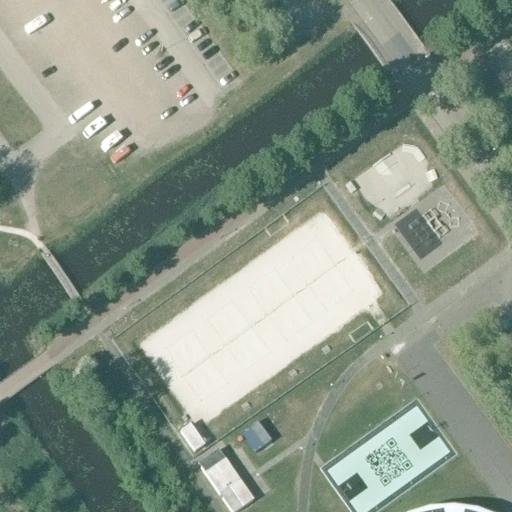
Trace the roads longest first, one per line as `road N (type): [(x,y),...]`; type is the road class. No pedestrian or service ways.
road 1 (unclassified): [(360,0),(511,206)]
road 2 (unknown): [(39,0),(154,143)]
road 3 (unclassified): [(0,50),(60,133),(11,169),(0,153)]
road 4 (unknown): [(90,0),(187,123)]
road 5 (unclassified): [(140,0),(217,103)]
